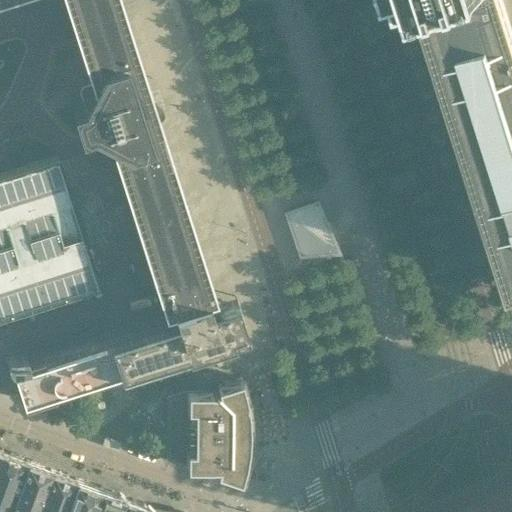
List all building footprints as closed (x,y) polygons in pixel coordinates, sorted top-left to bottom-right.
[(10,0),(28,56),(0,64),(0,159),(55,142),(99,281),(221,242),(167,73),(166,68),(155,33),(144,0),(10,0)] [(511,0),(426,0),(472,145),(471,146),(469,147),(468,148),(467,150),(466,151),(465,153),(464,155),(464,157),(464,159),(464,161),(465,164),(466,166),(467,167),(468,168),(469,169),(471,170),(472,171),(474,171),(476,172),(477,172),(479,172),(501,243),(511,276),(511,0)] [(0,172),(0,310),(95,280),(65,185),(58,165),(55,155),(0,172)] [(320,198),(287,206),(301,256),(347,249),(320,198)] [(5,356),(5,357),(6,359),(7,362),(8,364),(10,365),(12,367),(13,369),(14,372),(17,382),(20,390),(22,400),(186,348),(245,329),(244,325),(242,319),(241,314),(238,306),(235,296),(235,295),(216,301),(209,303),(207,296),(172,307),(174,314),(118,332),(27,361),(26,356),(24,351),(7,351),(6,352),(6,353),(5,354),(5,356)] [(166,459),(192,465),(217,465),(216,470),(239,478),(244,461),(246,446),(248,427),(247,411),(243,391),(240,377),(216,385),(218,390),(193,390),(167,396),(166,459)] [(0,505),(10,509),(27,460),(0,450),(0,505)] [(27,460),(10,509),(9,511),(11,511),(35,511),(51,469),(27,460)] [(62,511),(75,477),(51,469),(35,511),(62,511)] [(91,511),(101,487),(75,477),(62,511),(91,511)] [(118,511),(124,495),(101,487),(91,511),(118,511)] [(182,511),(181,511),(149,508),(144,502),(124,495),(118,511),(182,511)]
